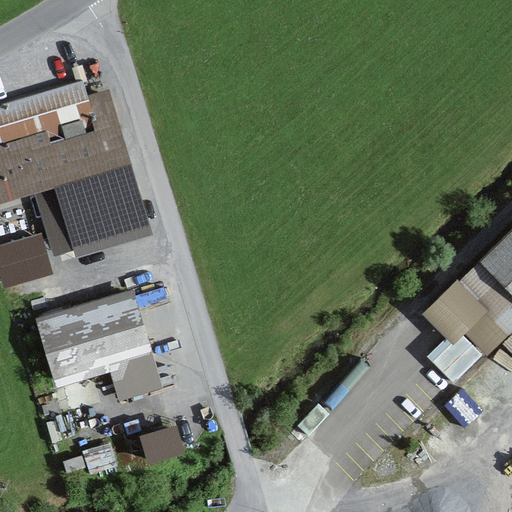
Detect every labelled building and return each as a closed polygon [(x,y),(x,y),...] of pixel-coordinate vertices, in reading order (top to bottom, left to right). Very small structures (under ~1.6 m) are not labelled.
[(81,83),(0,106),(0,194),(56,178),(63,203),(45,208),(57,247),(144,221),(106,94),(86,100),(81,83)] [(464,326),(489,351),(511,328),(511,229),(429,312),(454,337),(464,326)] [(116,363),(124,395),(157,385),(129,296),(43,322),(60,379),(116,363)] [(454,382),(482,354),(461,332),(433,361),(454,382)] [(63,461),(67,471),(84,466),(81,455),(63,461)]
